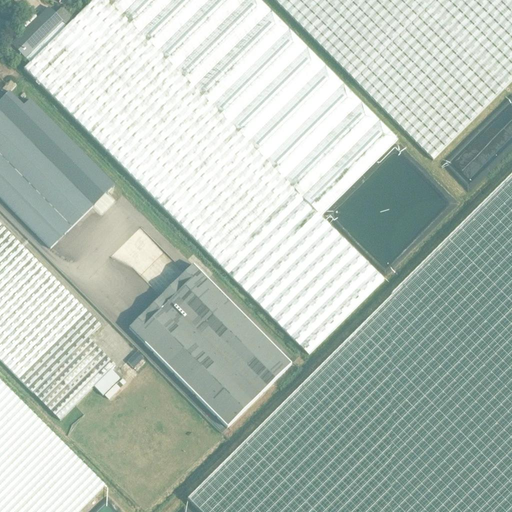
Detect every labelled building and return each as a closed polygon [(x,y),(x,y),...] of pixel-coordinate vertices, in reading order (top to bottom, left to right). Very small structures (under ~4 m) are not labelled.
[(319,217),(321,215),(395,140),(294,38),(256,0),(92,0),(72,20),(61,8),(54,15),(47,8),(10,45),(24,59),(28,63),(30,64),(24,70),(40,87),(113,161),(307,355),(383,281),(319,217)] [(511,0),(271,0),(433,162),(510,85),(511,82),(511,0)] [(10,82),(0,91),(6,97),(9,94),(15,87),(10,82)] [(6,97),(0,102),(0,114),(92,207),(113,186),(28,101),(22,107),(9,94),(6,97)] [(0,114),(0,199),(49,249),(92,207),(0,114)] [(511,173),(402,283),(511,393),(511,173)] [(0,362),(32,394),(59,422),(93,388),(111,371),(115,367),(87,339),(100,326),(0,225),(0,362)] [(129,330),(227,430),(292,366),(193,266),(129,330)] [(511,511),(511,393),(402,283),(186,498),(200,511),(511,511)] [(137,353),(127,363),(133,369),(143,359),(137,353)] [(111,371),(93,388),(102,397),(119,380),(111,371)] [(0,511),(77,511),(104,485),(0,382),(0,511)]
